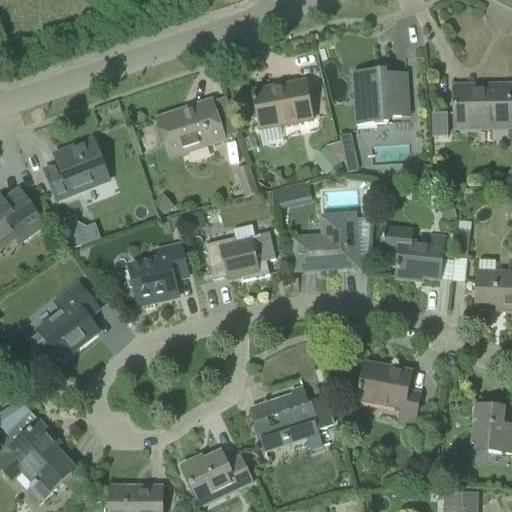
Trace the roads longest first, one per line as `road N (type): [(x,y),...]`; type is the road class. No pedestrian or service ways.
road 1 (residential): [(232,325),(159,343),(130,358),(94,395),(100,426),(120,441),(154,441),(216,406),(228,376)]
road 2 (residential): [(0,107),(281,9)]
road 3 (residential): [(511,361),(365,311),(290,312),(232,325)]
